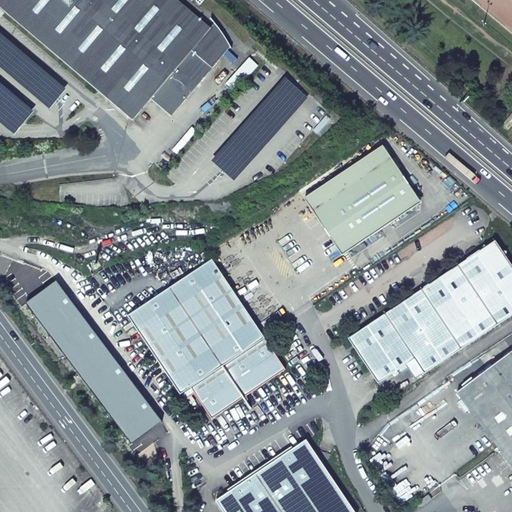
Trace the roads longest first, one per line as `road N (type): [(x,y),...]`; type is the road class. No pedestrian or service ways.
road 1 (motorway): [(272,0),(511,203)]
road 2 (motorway): [(511,169),(312,0)]
road 3 (secondary): [(145,511),(0,317)]
road 4 (secondary): [(0,334),(132,511)]
